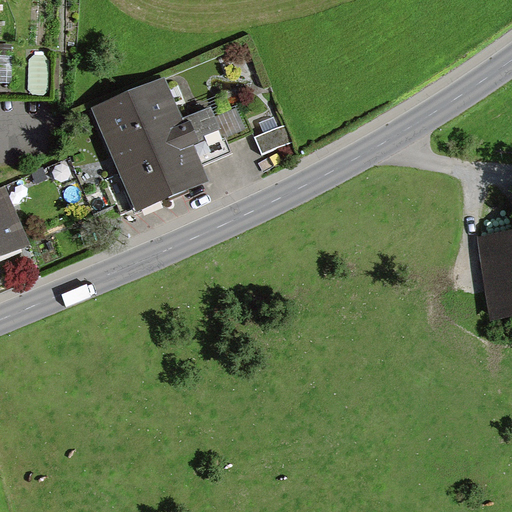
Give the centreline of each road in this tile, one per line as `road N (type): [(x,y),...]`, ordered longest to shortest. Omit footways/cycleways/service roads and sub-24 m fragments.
road 1 (tertiary): [(0,320),(374,152),(511,59)]
road 2 (track): [(374,152),(511,177)]
